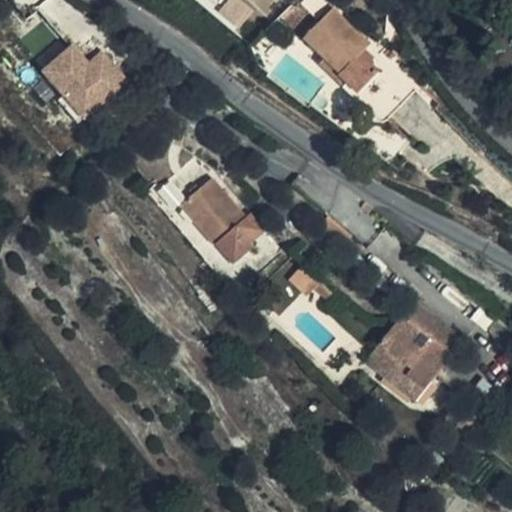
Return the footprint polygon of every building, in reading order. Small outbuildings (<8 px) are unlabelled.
[(363,47),(374,34),(334,0),(328,0),(305,31),(365,82),(381,63),(363,47)] [(454,9),(438,24),(460,48),(476,33),(454,9)] [(411,65),(374,34),(363,47),(381,63),(365,82),(384,98),(411,65)] [(76,40),(42,68),(84,119),(132,79),(105,47),(91,58),(76,40)] [(176,80),(177,75),(174,71),(171,68),(165,68),(162,72),(161,77),(163,82),(167,84),(172,83),(176,80)] [(267,236),(261,231),(246,215),(252,209),(217,174),(188,202),(222,239),(226,236),(247,257),(267,236)] [(246,215),(261,231),(277,217),(262,200),(252,209),(246,215)] [(315,289),(330,270),(314,257),(300,276),(315,289)] [(416,395),(464,332),(414,294),(366,356),(416,395)]
